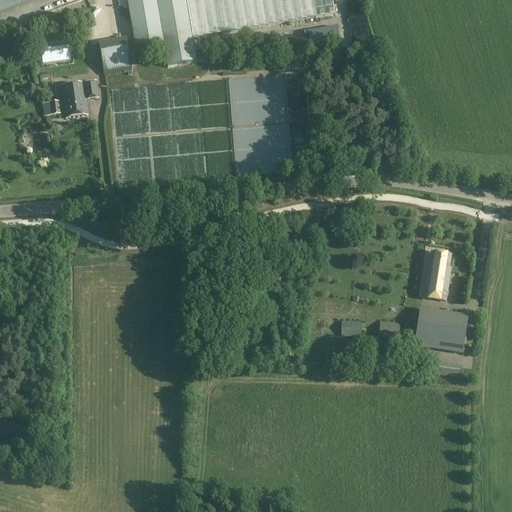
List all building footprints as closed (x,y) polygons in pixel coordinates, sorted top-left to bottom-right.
[(196,62),(192,38),(315,16),(334,13),(331,0),(126,0),(135,48),(163,43),(167,67),(196,62)] [(68,38),(38,42),(41,66),(70,62),(68,38)] [(126,39),(98,44),(104,75),(132,70),(126,39)] [(96,82),(60,87),(65,119),(88,116),(86,100),(89,100),(98,99),(96,82)] [(50,104),(43,105),(45,118),(52,116),(61,115),(59,103),(50,104)] [(427,266),(422,298),(446,302),(451,269),(449,269),(450,257),(431,254),(429,266),(427,266)] [(420,310),(414,347),(463,355),(469,317),(420,310)] [(341,322),(341,337),(361,338),(361,322),(341,322)] [(380,323),(379,338),(399,339),(400,323),(380,323)] [(395,357),(381,357),(382,368),(395,368),(395,357)]
